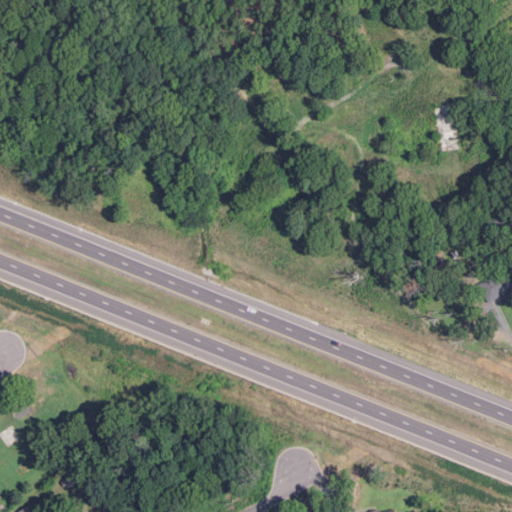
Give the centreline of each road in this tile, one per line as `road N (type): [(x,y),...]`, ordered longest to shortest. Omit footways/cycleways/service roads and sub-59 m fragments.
road 1 (motorway): [(511,417),(0,214)]
road 2 (motorway): [(0,262),(511,463)]
